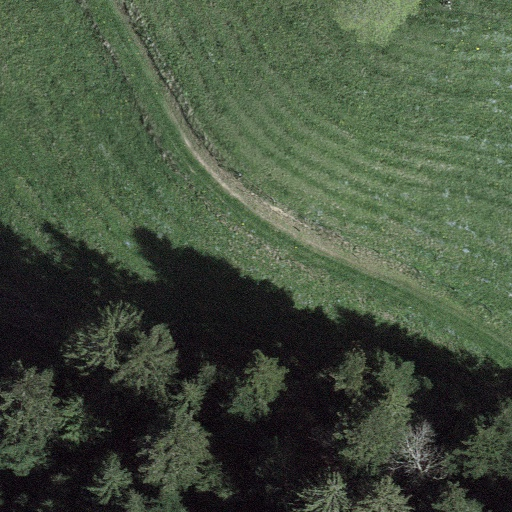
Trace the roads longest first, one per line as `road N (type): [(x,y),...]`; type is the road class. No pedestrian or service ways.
road 1 (track): [(511,352),(293,252),(246,221),(145,105),(95,0)]
road 2 (track): [(0,302),(50,329),(160,361),(379,398),(511,432)]
